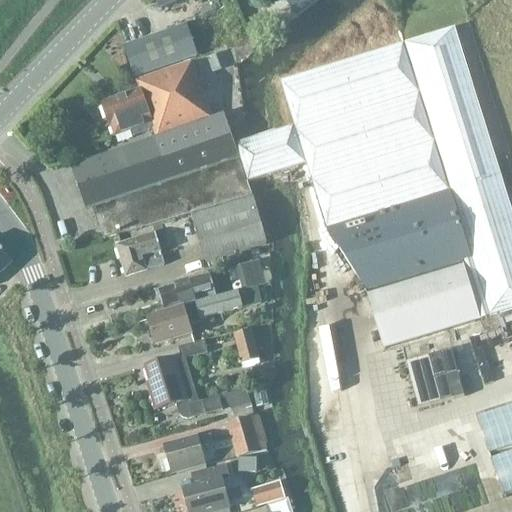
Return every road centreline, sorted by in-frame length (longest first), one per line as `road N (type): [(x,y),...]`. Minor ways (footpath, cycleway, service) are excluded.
road 1 (tertiary): [(112,511),(33,272),(0,217)]
road 2 (tertiary): [(0,117),(113,0)]
